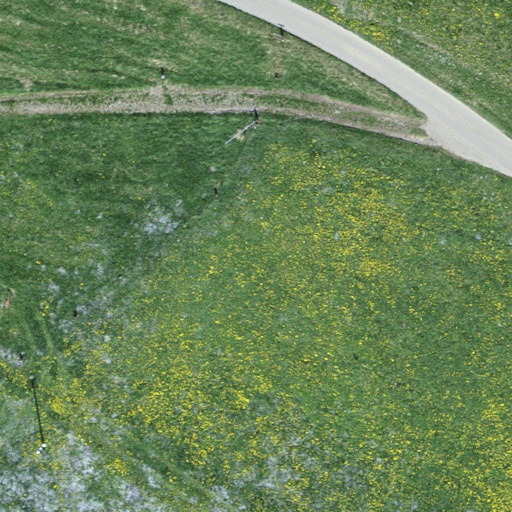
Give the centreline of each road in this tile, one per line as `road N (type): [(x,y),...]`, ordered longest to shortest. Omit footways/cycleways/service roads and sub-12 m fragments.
road 1 (track): [(481,143),(163,79),(0,88)]
road 2 (unclassified): [(511,165),(410,89),(237,0)]
